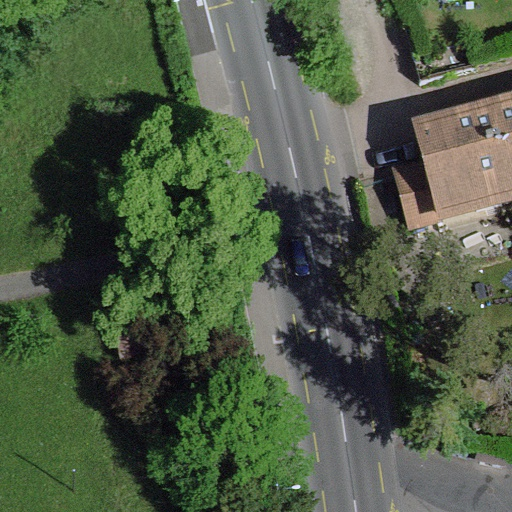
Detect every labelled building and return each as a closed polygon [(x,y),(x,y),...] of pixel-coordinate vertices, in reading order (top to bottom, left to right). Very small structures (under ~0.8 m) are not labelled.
[(478,72),(471,43),(415,58),(423,85),(478,72)] [(511,187),(511,115),(422,139),(430,169),(440,206),(473,197),(511,187)] [(445,223),(440,206),(430,169),(401,177),(415,231),(445,223)] [(511,204),(511,192),(511,187),(473,197),(478,213),(511,204)] [(160,353),(149,301),(117,307),(127,359),(160,353)]
